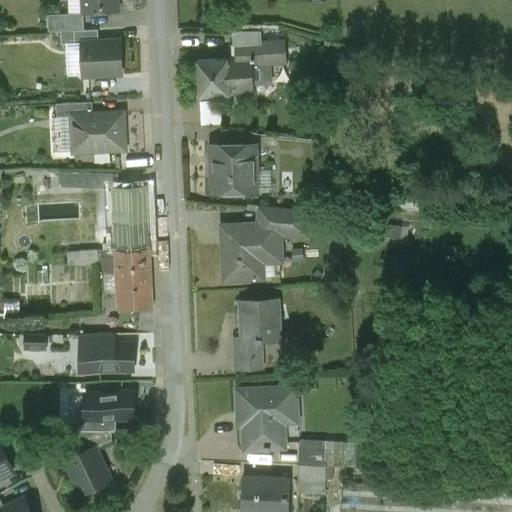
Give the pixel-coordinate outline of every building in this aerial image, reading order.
[(117,0),(81,0),(82,13),(83,14),(118,12),(117,0)] [(82,13),(47,15),(48,32),(74,31),(84,30),(83,14),(82,13)] [(84,30),(74,31),(74,44),(81,43),(81,42),(98,41),(97,29),(84,30)] [(258,31),(232,31),(233,45),(235,45),(258,43),(258,31)] [(98,41),(81,42),(81,43),(83,76),(121,74),(119,40),(98,41)] [(258,43),(235,45),(236,58),(236,59),(251,58),(251,61),(253,60),(253,58),(262,57),(263,57),(262,44),(262,43),(258,43)] [(279,43),(262,44),(263,57),(262,57),(263,64),(267,64),(285,62),(284,46),(279,46),(279,43)] [(236,58),(196,61),(199,97),(253,93),(252,82),(252,79),(268,78),(267,64),(263,64),(262,57),(253,58),(253,60),(251,61),(251,58),(236,59),(236,58)] [(202,100),(202,123),(221,123),(221,100),(202,100)] [(92,102),(56,103),(56,117),(71,116),(71,115),(92,114),(92,102)] [(92,114),(71,115),(71,116),(73,152),(124,150),(123,112),(92,114)] [(253,145),(212,146),(213,193),(254,192),(253,145)] [(142,158),(120,158),(119,171),(142,171),(142,158)] [(121,172),(101,173),(101,183),(121,183),(121,172)] [(145,188),(112,189),(114,232),(131,231),(130,211),(147,210),(145,188)] [(87,189),(63,189),(64,203),(88,202),(87,189)] [(305,210),(263,206),(264,224),(277,224),(278,232),(291,231),(291,235),(307,235),(305,210)] [(147,210),(130,211),(131,231),(114,232),(101,232),(102,251),(115,251),(149,249),(147,210)] [(264,224),(223,226),(225,277),(261,275),(260,259),(279,258),(278,232),(277,224),(264,224)] [(94,225),(79,226),(81,244),(95,243),(94,225)] [(149,249),(115,251),(118,311),(151,310),(149,249)] [(97,250),(67,251),(68,267),(98,266),(97,250)] [(275,300),(242,302),(243,339),(249,339),(250,354),(255,353),(255,339),(277,338),(275,300)] [(45,332),(27,332),(27,346),(45,346),(45,332)] [(113,333),(81,332),(81,345),(87,346),(87,345),(113,345),(113,333)] [(133,345),(118,345),(113,345),(87,345),(87,346),(86,368),(133,369),(133,345)] [(26,357),(48,357),(48,348),(26,348),(26,357)] [(250,354),(233,355),(234,370),(263,368),(262,353),(250,354)] [(294,388),(238,390),(239,412),(244,412),(246,448),(264,447),(264,450),(270,449),(270,448),(283,448),(281,411),(295,411),(294,388)] [(132,393),(86,392),(86,415),(86,416),(116,416),(132,416),(132,393)] [(116,416),(86,416),(86,415),(80,415),(80,428),(111,428),(116,428),(116,416)] [(80,428),(76,428),(76,453),(96,444),(96,445),(112,437),(111,428),(80,428)] [(325,441),(300,439),(298,465),(323,466),(325,441)] [(0,441),(0,473),(12,468),(0,441)] [(76,453),(66,458),(81,491),(111,477),(96,445),(96,444),(76,453)] [(335,511),(511,511),(511,474),(379,467),(338,464),(335,511)] [(323,466),(298,465),(297,480),(323,481),(323,466)] [(286,511),(288,479),(244,477),(242,511),(264,511),(274,511),(286,511)] [(323,481),(297,480),(297,486),(302,493),(324,494),(323,481)] [(5,506),(0,508),(0,511),(32,511),(25,497),(5,506)]
